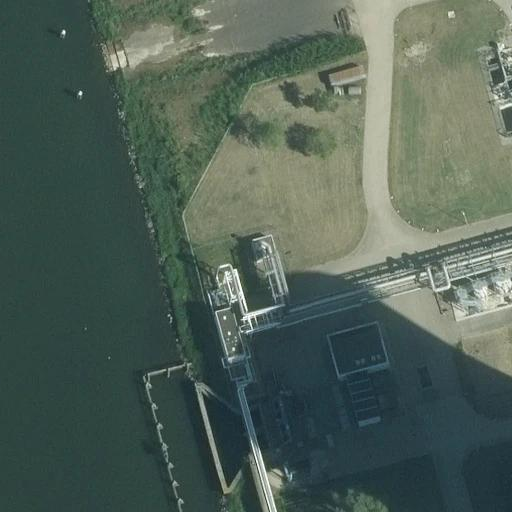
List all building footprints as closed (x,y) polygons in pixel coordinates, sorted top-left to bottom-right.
[(503,119),(511,117),(511,92),(508,67),(495,70),(503,119)] [(255,263),(275,258),(270,239),(250,245),(255,263)] [(456,321),(511,305),(511,258),(444,277),(456,321)] [(381,421),(368,374),(390,368),(378,326),(327,341),(339,381),(345,380),(359,427),(381,421)] [(305,447),(288,454),(295,471),(312,464),(305,447)]
